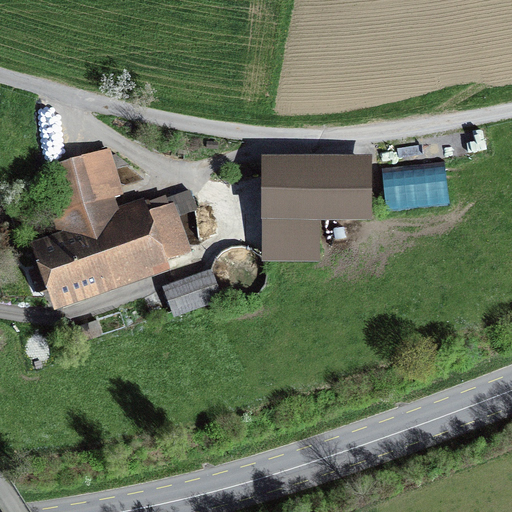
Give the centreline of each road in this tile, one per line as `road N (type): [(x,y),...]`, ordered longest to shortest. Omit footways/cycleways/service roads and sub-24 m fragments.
road 1 (track): [(0,307),(64,315),(189,269),(240,227),(193,173),(149,164),(72,95)]
road 2 (primary): [(117,511),(327,457),(511,389)]
road 3 (unclassified): [(0,72),(123,111),(223,131),(379,134)]
road 4 (track): [(379,134),(511,110)]
road 5 (track): [(321,136),(193,173)]
